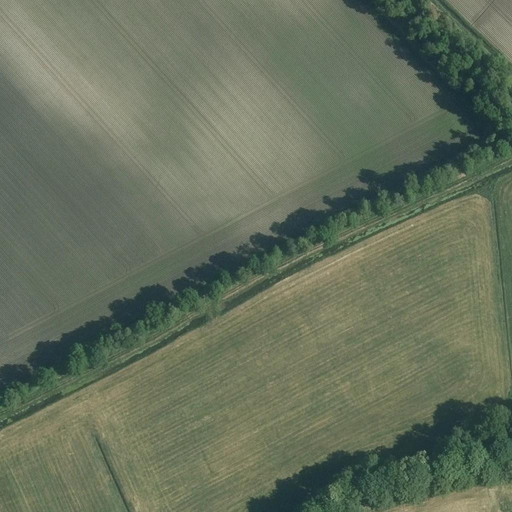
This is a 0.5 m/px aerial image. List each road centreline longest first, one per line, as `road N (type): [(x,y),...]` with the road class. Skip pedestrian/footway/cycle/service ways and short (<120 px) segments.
road 1 (track): [(0,414),(324,241),(511,154)]
road 2 (tertiary): [(511,463),(396,487),(341,511)]
